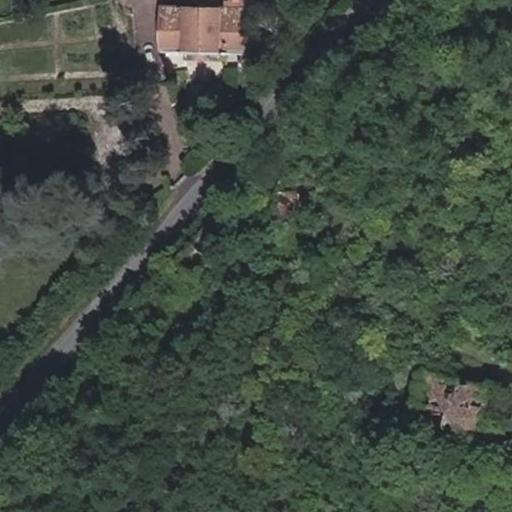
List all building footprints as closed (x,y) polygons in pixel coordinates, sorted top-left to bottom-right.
[(167,51),(247,52),(255,0),(223,0),(222,9),(167,8),(167,51)] [(321,186),(316,186),(316,173),(289,173),(281,195),(281,216),(321,214),(321,186)] [(231,207),(181,263),(200,278),(249,223),(231,207)] [(511,233),(497,311),(511,314),(511,233)] [(479,450),(496,386),(431,370),(414,432),(479,450)] [(490,492),(478,489),(474,503),(486,506),(490,492)]
